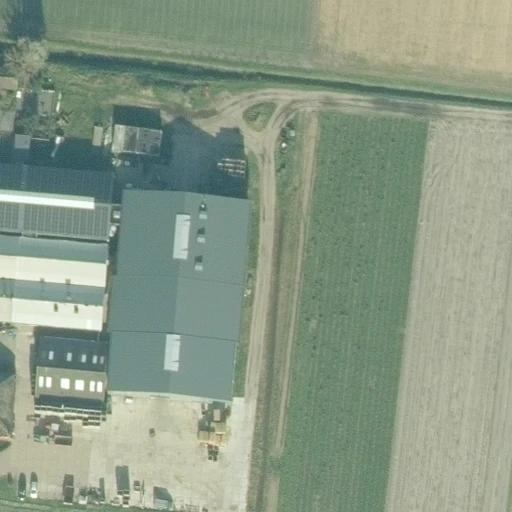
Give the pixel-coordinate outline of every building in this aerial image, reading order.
[(0,90),(17,92),(19,72),(0,70),(0,90)] [(121,148),(168,150),(169,126),(122,123),(121,148)] [(112,209),(114,179),(0,169),(0,234),(23,236),(23,241),(0,239),(0,324),(100,334),(108,249),(36,242),(37,237),(108,243),(110,228),(112,209)] [(122,229),(108,397),(232,407),(248,206),(125,196),(124,210),(112,209),(110,228),(122,229)] [(41,340),(35,405),(104,411),(110,346),(41,340)] [(16,377),(12,377),(0,375),(0,440),(12,442),(16,377)]
